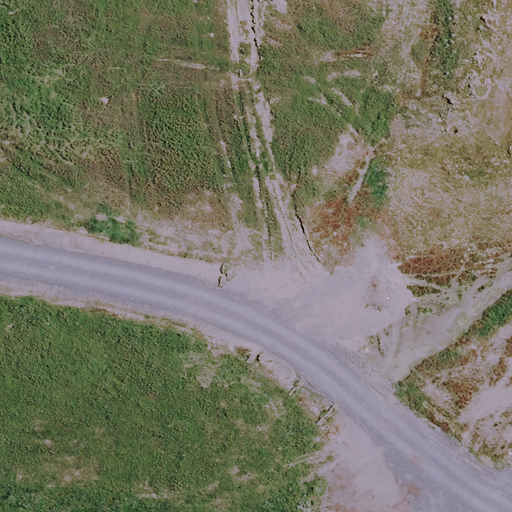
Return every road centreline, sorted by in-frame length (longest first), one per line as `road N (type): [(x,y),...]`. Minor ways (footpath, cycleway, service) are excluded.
road 1 (unknown): [(365,426),(387,219),(375,0)]
road 2 (unknown): [(365,426),(0,384)]
road 3 (unknown): [(365,426),(511,437)]
